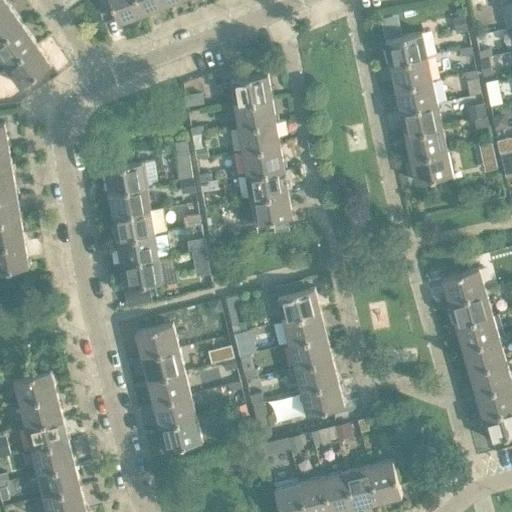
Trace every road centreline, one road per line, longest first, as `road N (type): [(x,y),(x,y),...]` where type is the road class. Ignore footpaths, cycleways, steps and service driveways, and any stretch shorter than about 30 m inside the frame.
road 1 (residential): [(150,511),(126,459),(93,322),(60,135),(76,93),(98,81)]
road 2 (residential): [(98,81),(297,0)]
